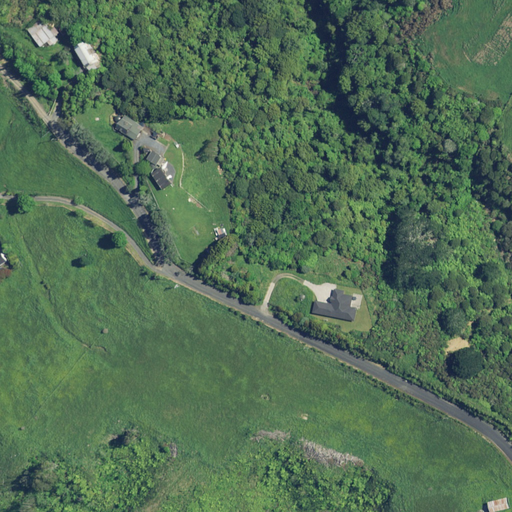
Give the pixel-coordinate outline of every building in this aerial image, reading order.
[(58,40),(55,36),(59,33),(54,27),(50,31),(41,20),(29,31),(42,47),(48,42),(51,45),(58,40)] [(94,64),(100,61),(89,41),(78,47),(92,74),(98,70),(94,64)] [(139,140),(146,127),(127,115),(119,129),(139,140)] [(156,151),(151,159),(165,168),(170,161),(167,159),(168,158),(156,151)] [(156,174),(167,189),(174,183),(163,168),(156,174)] [(346,294),(347,291),(337,289),(334,304),(318,301),(316,313),(357,321),(360,308),(354,307),(356,296),(346,294)] [(487,502),(489,511),(493,511),(508,508),(506,498),(487,502)]
